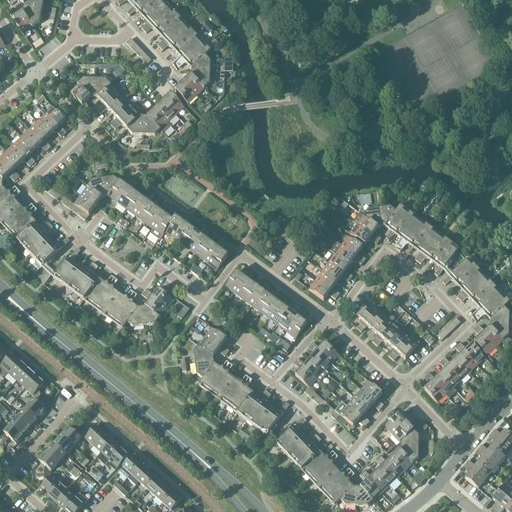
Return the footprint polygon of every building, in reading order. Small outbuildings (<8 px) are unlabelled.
[(24,7),(23,10),(41,14),(44,3),(41,0),(33,0),(24,6),(24,7)] [(187,65),(191,70),(205,57),(211,52),(161,0),(142,0),(127,14),(130,17),(135,13),(138,13),(146,22),(146,25),(141,29),(146,35),(151,30),(154,30),(163,39),(163,42),(158,47),(163,52),(168,48),(171,48),(179,57),(179,60),(172,66),(177,72),(184,65),(187,65)] [(33,29),(22,13),(18,16),(15,16),(11,10),(8,12),(23,35),(33,29)] [(22,13),(33,29),(39,25),(41,14),(23,10),(22,13)] [(126,45),(147,66),(151,62),(131,40),(126,45)] [(191,73),(210,74),(210,63),(205,57),(191,70),(192,70),(191,73)] [(224,67),(224,68),(225,68),(225,73),(227,73),(233,73),(233,60),(228,60),(224,60),(224,67)] [(191,77),(204,90),(210,85),(210,74),(191,73),(191,77)] [(184,83),(183,84),(196,98),(204,90),(191,77),(188,80),(184,80),(184,83)] [(90,99),(94,99),(94,80),(83,80),(77,86),(90,99)] [(105,81),(94,80),(94,99),(97,99),(111,86),(105,81)] [(196,98),(183,84),(183,85),(179,85),(179,88),(175,92),(188,105),(196,98)] [(87,102),(90,99),(77,86),(69,93),(88,113),(91,110),(87,106),(87,102)] [(118,94),(111,86),(97,99),(101,103),(101,106),(96,111),(98,113),(118,94)] [(109,111),(112,115),(126,102),(118,94),(98,113),(101,116),(106,111),(109,111)] [(167,100),(163,103),(176,117),(184,109),(172,95),(170,96),(167,96),(167,100)] [(111,126),(113,129),(133,110),(126,102),(112,115),(115,118),(115,122),(111,126)] [(155,111),(168,124),(176,117),(163,103),(160,106),(156,106),(156,110),(155,111)] [(53,109),(45,116),(64,136),(67,134),(62,129),(62,126),(66,122),(53,109)] [(127,131),(141,118),(133,110),(113,129),(116,131),(120,127),(124,127),(127,131)] [(151,115),(148,118),(160,131),(164,135),(172,128),(168,124),(155,111),(151,111),(151,115)] [(45,116),(37,124),(50,137),(53,134),(57,134),(61,139),(64,136),(45,116)] [(144,137),(144,118),(141,118),(127,131),(132,136),(144,137)] [(144,118),(144,137),(155,137),(160,131),(148,118),(147,118),(144,118)] [(37,124),(29,131),(48,151),(51,149),(46,144),(46,141),(50,137),(37,124)] [(29,131),(21,139),(34,152),(38,149),(41,149),(46,154),(48,151),(29,131)] [(21,139),(14,146),(33,166),(35,164),(31,159),(31,155),(34,152),(21,139)] [(14,146),(6,153),(19,167),(22,164),(25,164),(30,169),(33,166),(14,146)] [(6,153),(0,158),(0,162),(17,181),(20,178),(15,174),(15,170),(19,167),(6,153)] [(0,162),(0,178),(3,182),(6,179),(10,179),(14,183),(17,181),(0,162)] [(109,198),(120,183),(114,179),(103,180),(105,199),(109,198)] [(102,199),(105,199),(103,180),(92,182),(87,188),(102,199)] [(109,198),(118,205),(134,183),(131,180),(127,186),(124,186),(120,183),(109,198)] [(118,205),(126,211),(137,196),(134,193),(133,190),(137,185),(134,183),(118,205)] [(99,203),(102,199),(87,188),(81,197),(96,208),(96,207),(100,207),(99,203)] [(0,191),(0,224),(37,263),(39,261),(44,267),(69,242),(66,239),(60,246),(56,246),(48,237),(48,234),(53,229),(48,224),(43,228),(40,228),(32,219),(32,216),(36,212),(31,206),(27,211),(23,211),(15,202),(15,199),(20,194),(15,189),(10,193),(7,193),(3,189),(0,191)] [(126,211),(135,217),(152,195),(149,193),(145,199),(141,199),(137,196),(126,211)] [(135,217),(144,224),(155,209),(151,206),(150,203),(154,198),(152,195),(135,217)] [(95,209),(96,208),(81,197),(74,206),(75,207),(79,209),(82,212),(85,214),(89,217),(92,213),(95,212),(95,209)] [(144,224),(153,231),(169,209),(166,206),(162,212),(159,212),(155,209),(144,224)] [(396,213),(385,228),(389,231),(390,235),(386,240),(389,242),(395,235),(399,239),(400,242),(396,247),(402,252),(406,246),(409,246),(419,253),(419,256),(415,261),(421,266),(425,260),(428,260),(438,267),(438,270),(434,276),(438,278),(457,252),(451,248),(453,245),(400,206),(396,213)] [(381,228),(385,228),(396,213),(390,208),(379,210),(381,228)] [(162,237),(165,234),(164,233),(172,222),(169,219),(168,216),(172,211),(169,209),(153,231),(162,237)] [(378,229),(381,228),(379,210),(368,211),(363,218),(378,229)] [(165,234),(173,240),(189,217),(186,215),(182,221),(179,221),(175,218),(172,222),(164,233),(165,234)] [(173,240),(182,246),(193,231),(189,228),(188,225),(192,220),(189,217),(173,240)] [(375,233),(378,229),(363,218),(356,227),(379,243),(381,240),(375,236),(375,233)] [(376,246),(379,243),(356,227),(350,236),(365,247),(368,242),(371,242),(376,246)] [(182,246),(190,253),(207,230),(204,228),(200,234),(197,234),(193,231),(182,246)] [(190,253),(199,259),(210,244),(206,241),(206,238),(210,233),(207,230),(190,253)] [(348,238),(341,247),(363,264),(365,261),(360,257),(360,253),(363,249),(348,238)] [(199,259),(208,265),(224,243),(221,241),(217,246),(214,247),(210,244),(199,259)] [(224,243),(208,265),(217,272),(228,257),(224,254),(223,251),(227,245),(224,243)] [(341,247),(335,256),(350,267),(353,263),(356,262),(361,266),(363,264),(341,247)] [(127,324),(138,309),(133,305),(133,302),(137,297),(131,292),(127,298),(124,298),(114,291),(113,288),(117,283),(112,278),(108,284),(104,284),(95,277),(94,274),(98,268),(92,264),(88,269),(85,270),(75,263),(75,259),(80,252),(77,249),(69,261),(65,258),(52,275),(62,282),(61,284),(123,331),(127,324)] [(335,256),(328,264),(350,281),(353,278),(347,274),(347,271),(350,267),(335,256)] [(368,282),(373,286),(391,262),(386,258),(368,282)] [(504,309),(510,304),(473,265),(471,267),(466,261),(442,284),(445,287),(450,282),(453,282),(462,291),(462,294),(457,299),(462,304),(467,300),(470,300),(478,308),(478,312),(473,316),(478,322),(483,317),(486,317),(490,321),(504,309)] [(350,281),(328,264),(322,273),(337,284),(340,280),(343,280),(348,284),(350,281)] [(225,288),(234,295),(251,273),(248,271),(244,276),(241,277),(236,273),(225,288)] [(234,295),(243,301),(254,287),(250,284),(250,280),(254,275),(251,273),(234,295)] [(322,273),(315,282),(338,298),(340,295),(334,291),(334,288),(337,284),(322,273)] [(338,298),(315,282),(309,291),(324,302),(327,298),(330,297),(335,301),(338,298)] [(243,301),(252,308),(268,286),(265,284),(261,289),(258,289),(254,287),(243,301)] [(252,308),(260,314),(271,299),(268,297),(267,293),(271,288),(268,286),(252,308)] [(144,294),(166,310),(173,301),(158,290),(155,294),(152,295),(146,291),(144,294)] [(148,304),(145,308),(160,319),(166,310),(144,294),(142,297),(148,301),(148,304)] [(275,302),(271,299),(260,314),(269,321),(285,299),(282,296),(278,302),(275,302)] [(269,321),(278,327),(289,312),(285,309),(284,306),(288,301),(285,299),(269,321)] [(356,329),(359,331),(377,311),(368,303),(356,317),(360,321),(360,324),(356,329)] [(145,308),(142,309),(144,327),(155,325),(160,319),(145,308)] [(138,309),(127,324),(133,329),(144,327),(142,309),(138,309)] [(278,327),(286,334),(303,311),(300,309),(296,315),(293,315),(289,312),(278,327)] [(491,322),(491,325),(509,325),(509,314),(504,309),(490,321),(491,322)] [(303,311),(286,334),(296,340),(307,325),(302,322),(302,319),(306,314),(303,311)] [(369,329),(373,332),(385,318),(377,311),(359,331),(361,334),(366,329),(369,329)] [(372,343),(375,346),(393,325),(385,318),(373,332),(376,335),(376,338),(372,343)] [(456,320),(437,337),(442,342),(460,324),(456,320)] [(385,343),(389,346),(401,332),(393,325),(375,346),(377,348),(382,343),(385,343)] [(490,328),(503,342),(509,337),(509,325),(491,325),(490,328)] [(479,327),(476,329),(495,349),(503,342),(490,328),(487,332),(484,332),(479,327)] [(495,349),(476,329),(474,332),(478,337),(478,340),(474,344),(487,357),(495,349)] [(212,330),(205,339),(227,355),(229,352),(224,348),(223,345),(227,341),(212,330)] [(388,358),(391,360),(409,339),(401,332),(389,346),(392,349),(393,353),(388,358)] [(425,342),(430,347),(435,342),(429,337),(425,342)] [(205,339),(198,348),(213,359),(216,355),(220,354),(225,358),(227,355),(205,339)] [(409,339),(391,360),(394,362),(398,357),(401,357),(405,361),(418,347),(409,339)] [(313,344),(310,347),(331,365),(339,356),(325,344),(321,348),(318,348),(313,344)] [(458,347),(477,367),(485,359),(472,346),(468,349),(465,349),(460,345),(458,347)] [(313,357),(310,361),(324,373),(331,365),(310,347),(308,349),(313,354),(313,357)] [(456,361),(469,375),(477,367),(458,347),(455,350),(460,354),(459,358),(456,361)] [(194,354),(195,365),(214,362),(213,359),(198,348),(194,354)] [(20,362),(12,355),(0,368),(9,375),(20,362)] [(442,362),(461,382),(469,375),(456,361),(453,364),(449,364),(445,359),(442,362)] [(299,360),(296,363),(317,381),(320,384),(327,376),(324,373),(310,361),(307,364),(304,365),(299,360)] [(28,369),(20,362),(9,375),(17,382),(28,369)] [(197,376),(203,380),(203,381),(214,366),(214,362),(195,365),(197,376)] [(461,382),(442,362),(439,365),(444,369),(444,373),(440,376),(453,389),(461,382)] [(203,381),(203,380),(198,386),(261,433),(262,430),(268,435),(289,407),(286,404),(280,412),(277,412),(267,405),(267,402),(271,396),(265,392),(261,397),(258,398),(248,391),(248,387),(252,382),(246,378),(242,383),(238,383),(229,376),(228,373),(232,368),(226,363),(223,369),(219,369),(214,366),(203,381)] [(317,381),(296,363),(294,366),(299,370),(299,373),(295,377),(308,389),(309,390),(317,381)] [(17,382),(25,390),(36,377),(28,369),(17,382)] [(453,389),(440,376),(437,379),(434,379),(429,374),(426,377),(445,397),(453,389)] [(33,397),(33,399),(40,399),(40,394),(38,392),(45,384),(36,377),(25,390),(33,397)] [(445,397),(426,377),(424,379),(428,384),(428,387),(424,391),(437,405),(445,397)] [(368,383),(361,391),(382,410),(384,407),(379,403),(379,399),(382,395),(368,383)] [(374,408),(379,412),(382,410),(361,391),(354,400),(368,412),(371,408),(374,408)] [(464,401),(467,404),(475,397),(472,394),(464,401)] [(33,401),(26,410),(39,421),(46,413),(39,406),(40,404),(40,399),(33,399),(33,401)] [(368,412),(354,400),(347,408),(367,426),(370,423),(365,419),(364,415),(368,412)] [(367,426),(347,408),(339,416),(340,417),(353,428),(356,425),(360,424),(365,429),(367,426)] [(26,410),(18,418),(31,429),(39,421),(26,410)] [(385,428),(392,437),(412,418),(410,415),(405,420),(402,419),(398,415),(385,428)] [(18,418),(11,426),(24,437),(31,429),(18,418)] [(392,437),(400,444),(413,432),(410,428),(410,425),(415,420),(412,418),(392,437)] [(335,507),(340,502),(340,501),(353,488),(349,484),(349,481),(354,476),(349,471),(344,476),(341,475),(333,467),(333,463),(338,459),(333,454),(328,458),(324,458),(316,449),(316,446),(321,441),(316,436),(311,441),(308,441),(300,432),(300,429),(306,422),(304,419),(293,429),(290,425),(275,440),(283,449),(281,451),(335,507)] [(4,434),(1,434),(2,441),(7,441),(9,439),(17,446),(24,437),(11,426),(4,434)] [(88,432),(82,433),(83,440),(85,440),(93,447),(105,434),(97,427),(90,434),(88,432)] [(75,435),(68,428),(60,436),(73,448),(81,440),(83,440),(82,433),(77,433),(75,435)] [(495,431),(492,435),(511,451),(511,437),(507,433),(505,432),(501,436),(495,431)] [(400,445),(400,448),(418,448),(419,437),(413,432),(400,444),(400,445)] [(113,441),(105,434),(93,447),(101,454),(113,441)] [(495,444),(492,448),(504,459),(511,451),(492,435),(489,439),(495,444)] [(73,448),(60,436),(53,444),(66,456),(73,448)] [(121,449),(113,441),(101,454),(109,462),(121,449)] [(46,452),(59,464),(66,456),(53,444),(46,452)] [(482,447),(479,450),(498,466),(504,459),(492,448),(488,452),(482,447)] [(400,452),(412,465),(418,459),(418,448),(400,448),(400,451),(400,452)] [(109,462),(105,466),(108,469),(112,465),(117,469),(129,456),(121,449),(109,462)] [(482,459),(478,463),(491,474),(498,466),(479,450),(476,454),(482,459)] [(44,470),(44,475),(51,475),(51,472),(59,464),(46,452),(38,461),(46,468),(44,470)] [(412,465),(400,452),(396,455),(392,455),(392,459),(405,472),(412,465)] [(123,469),(119,472),(128,480),(131,476),(143,463),(134,456),(123,469)] [(378,460),(397,480),(405,472),(392,459),(389,462),(385,462),(380,457),(378,460)] [(397,480),(378,460),(375,462),(380,467),(380,470),(376,474),(389,487),(397,480)] [(469,462),(466,466),(485,482),(491,474),(478,463),(475,467),(469,462)] [(131,476),(128,480),(136,487),(139,483),(151,470),(143,463),(131,476)] [(485,482),(466,466),(463,470),(469,475),(465,479),(478,490),(485,482)] [(147,491),(159,478),(151,470),(139,483),(147,491)] [(365,472),(362,475),(381,495),(384,497),(391,490),(389,487),(383,481),(376,474),(373,477),(369,477),(365,472)] [(39,490),(48,497),(60,484),(51,477),(51,475),(44,475),(44,480),(46,482),(39,490)] [(381,495),(362,475),(359,477),(364,482),(364,485),(360,489),(373,502),(381,495)] [(155,498),(167,485),(159,478),(147,491),(155,498)] [(48,497),(56,504),(68,491),(60,484),(48,497)] [(155,498),(163,505),(175,492),(167,485),(155,498)] [(492,510),(494,511),(496,511),(511,494),(503,487),(492,500),(497,503),(492,510)] [(345,507),(356,507),(357,489),(353,489),(353,488),(340,501),(340,502),(345,507)] [(357,489),(356,507),(367,508),(373,502),(360,489),(357,489)] [(64,511),(76,499),(68,491),(56,504),(64,511)] [(175,492),(163,505),(170,511),(171,511),(176,507),(183,500),(175,492)] [(502,511),(505,510),(507,511),(509,511),(511,509),(511,493),(511,494),(496,511),(502,511)] [(76,499),(64,511),(78,511),(84,506),(76,499)]
